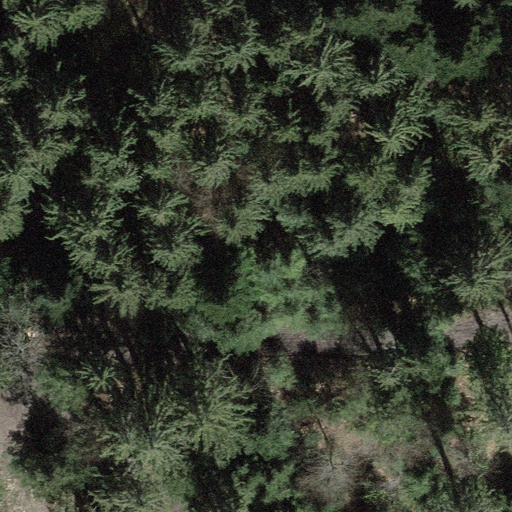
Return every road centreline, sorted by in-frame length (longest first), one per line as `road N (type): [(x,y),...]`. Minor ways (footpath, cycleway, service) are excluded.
road 1 (track): [(0,356),(34,366),(511,323)]
road 2 (track): [(22,511),(34,366)]
